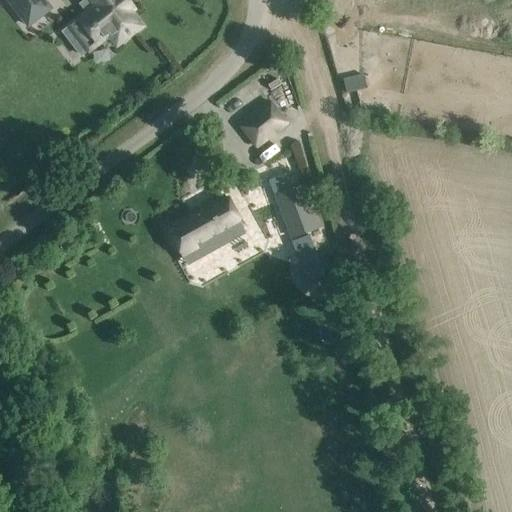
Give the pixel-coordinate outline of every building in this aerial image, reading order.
[(8,0),(27,24),(46,9),(39,0),(8,0)] [(90,0),(95,7),(63,31),(81,55),(96,44),(94,41),(111,27),(122,41),(141,27),(129,10),(132,8),(126,0),(90,0)] [(360,74),(341,79),(345,92),(364,87),(360,74)] [(269,103),(240,126),(256,147),(265,140),(264,137),(275,128),(276,131),(286,123),(269,103)] [(277,194),(293,239),(315,231),(298,186),(277,194)] [(191,216),(166,228),(183,258),(199,249),(203,256),(245,233),(223,195),(189,214),(191,216)] [(227,270),(236,265),(225,244),(185,266),(196,285),(226,268),(227,270)]
